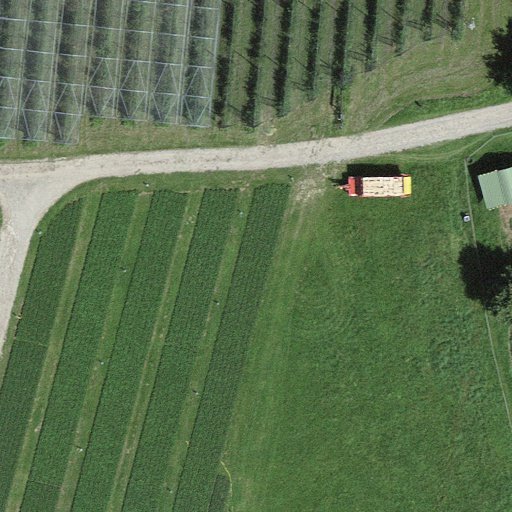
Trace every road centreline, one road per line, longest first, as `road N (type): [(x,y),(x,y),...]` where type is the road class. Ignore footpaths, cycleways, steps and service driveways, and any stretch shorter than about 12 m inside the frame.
road 1 (track): [(0,175),(238,161),(511,115)]
road 2 (track): [(0,297),(32,173)]
